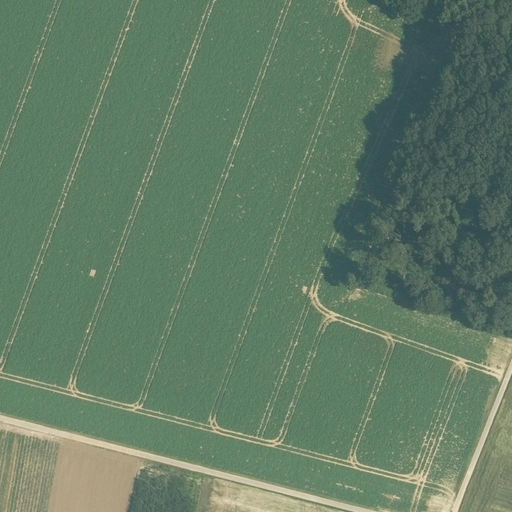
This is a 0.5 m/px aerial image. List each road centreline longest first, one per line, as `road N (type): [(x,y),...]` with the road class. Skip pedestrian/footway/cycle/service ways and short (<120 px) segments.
road 1 (track): [(354,511),(0,421)]
road 2 (track): [(454,511),(511,371)]
